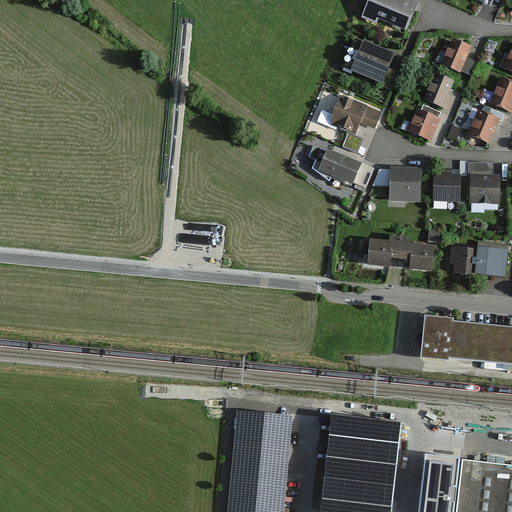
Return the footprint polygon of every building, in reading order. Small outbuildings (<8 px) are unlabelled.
[(417,0),(370,0),(362,20),(376,26),(379,18),(406,29),(417,0)] [(389,69),(395,55),(364,42),(351,73),(381,85),(381,86),(392,91),(399,73),(389,69)] [(455,42),(444,67),(460,73),(471,48),(455,42)] [(473,74),(476,60),(468,58),(464,71),(473,74)] [(456,83),(437,75),(426,100),(445,108),(456,83)] [(511,83),(504,79),(492,106),(511,115),(511,83)] [(349,104),(342,103),(340,107),(335,107),(332,114),(334,117),(333,123),(357,133),(362,121),(374,126),(379,114),(361,106),(361,102),(351,99),(349,104)] [(443,115),(423,105),(410,133),(430,142),(443,115)] [(480,111),(469,134),(490,143),(500,120),(480,111)] [(322,150),(315,169),(332,182),(335,179),(359,188),(369,165),(332,151),(331,154),(322,150)] [(422,171),(391,169),(389,198),(420,200),(422,171)] [(463,177),(433,175),(432,202),(462,203),(463,177)] [(501,178),(472,176),(470,203),(500,205),(501,178)] [(413,261),(415,245),(416,239),(395,237),(394,242),(374,240),(371,266),(393,269),(394,258),(413,261)] [(412,269),(436,272),(439,248),(415,245),(413,261),(412,269)] [(483,252),(453,248),(450,267),(457,268),(456,275),(481,278),(481,274),(511,278),(511,272),(511,251),(484,248),(483,252)] [(511,328),(425,319),(422,354),(511,363),(511,328)] [(284,511),(293,418),(237,413),(227,511),(284,511)] [(402,427),(332,419),(329,439),(329,441),(327,460),(327,462),(325,482),(324,483),(322,502),(322,504),(321,511),(392,511),(392,510),(395,491),(395,490),(397,470),(397,468),(399,449),(400,447),(402,427)] [(511,511),(511,469),(464,464),(459,511),(511,511)]
